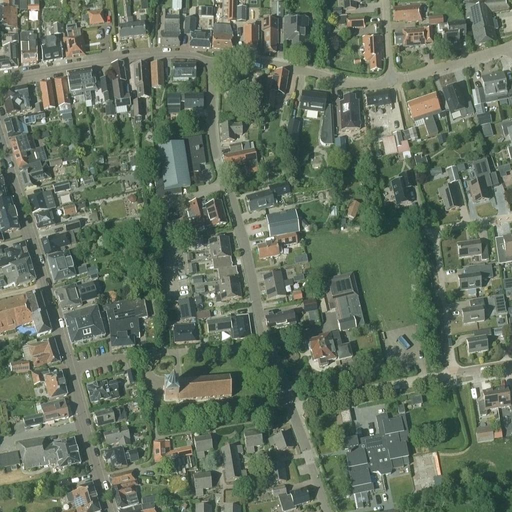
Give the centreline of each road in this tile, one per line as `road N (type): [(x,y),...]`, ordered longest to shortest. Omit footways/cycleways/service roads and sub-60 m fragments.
road 1 (residential): [(292,411),(264,344),(213,151),(210,63)]
road 2 (tertiary): [(70,369),(0,137)]
road 3 (residential): [(454,373),(435,241),(449,228),(511,217)]
road 4 (residential): [(0,81),(148,55),(195,55),(210,63)]
road 5 (residential): [(390,82),(358,85),(237,60),(210,63)]
road 6 (residential): [(292,411),(454,373)]
road 7 (tertiary): [(108,511),(70,369)]
road 8 (residential): [(510,45),(390,82)]
